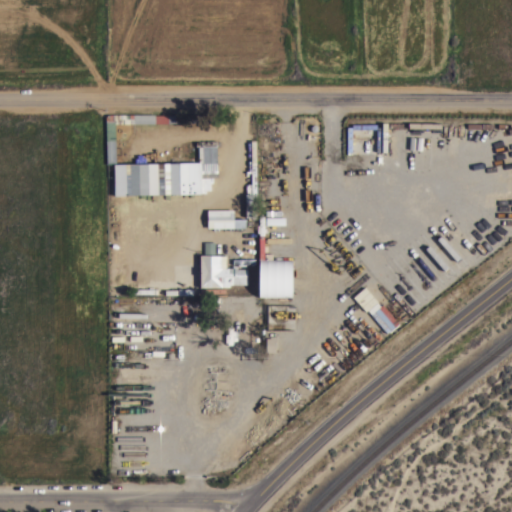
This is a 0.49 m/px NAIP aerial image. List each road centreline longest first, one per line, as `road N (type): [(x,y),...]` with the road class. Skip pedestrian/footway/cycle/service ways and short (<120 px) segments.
road 1 (residential): [(0,100),(511,101)]
road 2 (secondary): [(238,511),(511,268)]
road 3 (residential): [(252,494),(0,499)]
